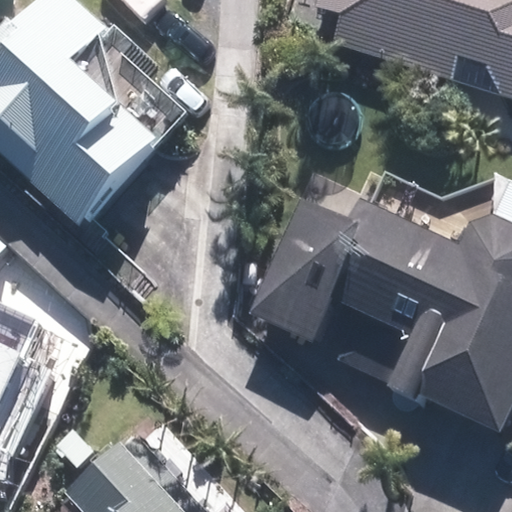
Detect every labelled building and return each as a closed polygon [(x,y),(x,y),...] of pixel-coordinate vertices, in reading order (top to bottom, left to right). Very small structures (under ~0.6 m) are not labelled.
[(0,163),(77,236),(187,121),(59,0),(19,42),(10,33),(0,43),(0,163)] [(347,21),(337,54),(511,107),(511,0),(324,0),(321,12),(347,21)] [(304,219),(253,327),(500,444),(511,418),(511,240),(496,233),(474,240),(462,265),(361,217),(350,241),(304,219)] [(27,369),(43,337),(0,315),(0,473),(2,460),(20,464),(54,382),(27,369)] [(197,511),(138,447),(71,507),(74,511),(197,511)]
